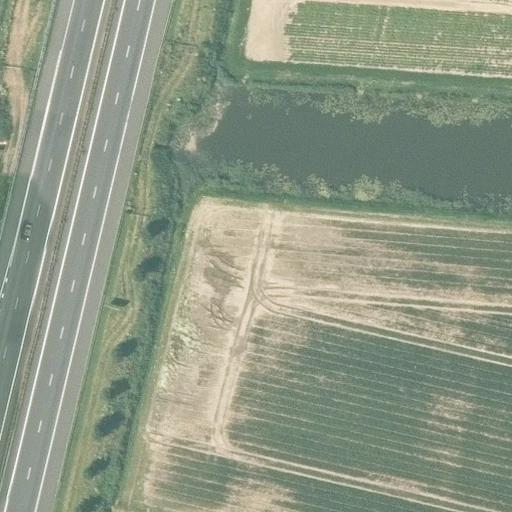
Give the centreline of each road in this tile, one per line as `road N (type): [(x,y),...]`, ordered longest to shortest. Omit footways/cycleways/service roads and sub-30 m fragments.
road 1 (track): [(511,226),(248,204),(199,214),(190,223),(123,511)]
road 2 (track): [(209,0),(152,115),(128,315),(102,353),(63,511)]
road 3 (motorway): [(19,511),(140,0)]
road 4 (motorway): [(88,0),(0,375)]
road 5 (track): [(185,53),(257,67),(511,85)]
road 6 (track): [(0,182),(14,128),(13,61),(24,0)]
